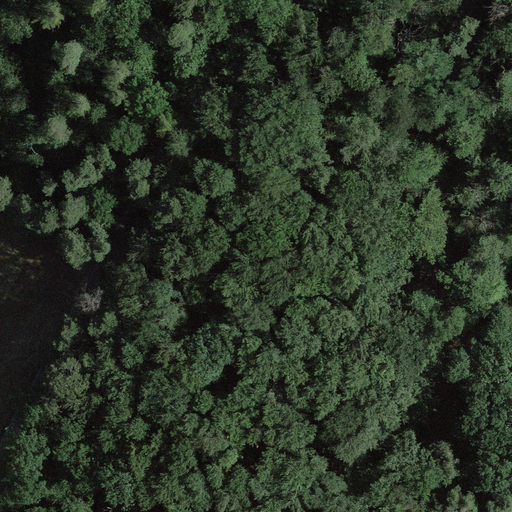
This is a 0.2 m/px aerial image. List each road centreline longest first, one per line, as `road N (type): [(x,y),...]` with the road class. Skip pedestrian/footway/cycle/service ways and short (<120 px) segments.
road 1 (track): [(310,0),(180,139),(0,510)]
road 2 (track): [(511,26),(446,511)]
